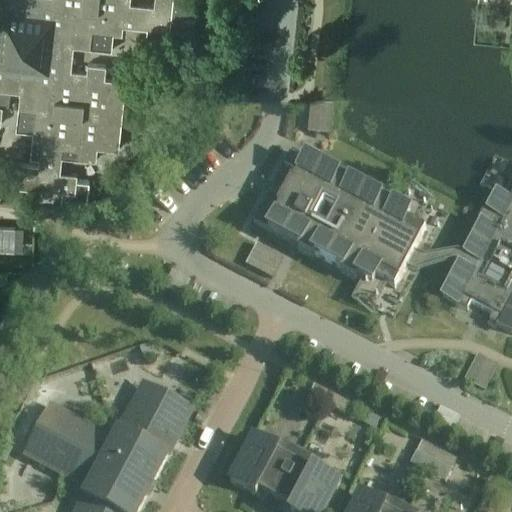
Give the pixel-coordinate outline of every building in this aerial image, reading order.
[(0,0),(0,124),(1,125),(3,107),(0,106),(0,90),(20,93),(18,110),(16,130),(33,132),(32,141),(30,157),(30,159),(39,160),(38,166),(13,163),(11,187),(33,189),(35,189),(62,192),(61,205),(80,207),(86,208),(86,202),(89,182),(76,181),(77,175),(60,173),(62,158),(96,161),(97,148),(118,150),(122,117),(126,81),(104,79),(106,66),(87,64),(86,73),(71,71),(73,47),(90,49),(111,51),(113,34),(122,35),(123,26),(147,29),(145,44),(167,46),(168,31),(170,31),(192,33),(194,34),(195,21),(193,21),(180,20),(180,15),(194,16),(196,16),(197,5),(195,4),(173,2),(173,0),(154,0),(154,7),(130,4),(130,0),(0,0)] [(310,106),(307,135),(330,138),(330,135),(333,113),(333,108),(310,106)] [(261,211),(253,225),(298,249),(297,253),(312,261),(314,257),(341,271),(339,275),(356,284),(358,280),(372,288),(376,281),(395,291),(406,269),(414,254),(426,233),(407,223),(409,219),(394,211),(397,205),(380,197),(379,199),(352,185),(354,181),(338,173),(336,177),(291,153),(284,168),(295,173),(272,217),(261,211)] [(458,270),(442,299),(467,313),(471,306),(492,317),(489,324),(511,335),(511,183),(503,200),(497,196),(489,211),(485,209),(476,225),(480,227),(466,254),(462,252),(454,268),(458,270)] [(256,247),(245,267),(272,281),(283,260),(256,247)] [(180,300),(190,283),(172,273),(163,291),(180,300)] [(158,357),(154,346),(154,345),(140,350),(139,351),(143,362),(158,357)] [(471,369),(464,383),(484,394),(497,369),(498,367),(478,356),(471,369)] [(309,398),(326,407),(331,397),(314,387),(309,398)] [(331,397),(326,407),(343,416),(349,406),(331,397)] [(139,511),(186,424),(139,399),(115,445),(91,433),(61,417),(36,463),(90,492),(79,511),(139,511)] [(452,436),(460,420),(440,410),(431,427),(451,437),(452,436)] [(253,441),(230,485),(256,499),(258,494),(275,504),(307,443),(289,433),(278,454),(253,441)] [(307,443),(275,504),(291,511),(325,511),(339,487),(315,474),(326,453),(307,443)] [(434,463),(439,453),(422,444),(416,454),(434,463)] [(457,462),(439,453),(434,463),(451,473),(457,462)] [(360,498),(352,511),(407,511),(414,500),(396,490),(385,511),(360,498)] [(431,511),(433,509),(414,500),(407,511),(431,511)]
